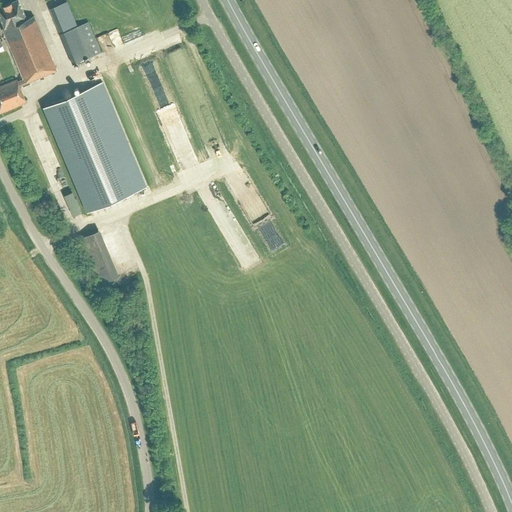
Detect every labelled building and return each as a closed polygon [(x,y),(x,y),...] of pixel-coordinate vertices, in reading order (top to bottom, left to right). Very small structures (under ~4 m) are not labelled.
[(19,85),(32,80),(56,70),(33,16),(26,19),(18,0),(15,0),(0,6),(0,18),(4,28),(2,29),(23,79),(18,82),(17,79),(0,85),(0,112),(26,102),(19,85)] [(49,8),(59,33),(77,26),(67,1),(49,8)] [(77,26),(59,33),(72,64),(90,57),(87,49),(98,45),(88,21),(77,26)] [(124,74),(46,106),(89,210),(170,178),(124,74)] [(115,221),(94,228),(109,276),(130,269),(115,221)]
